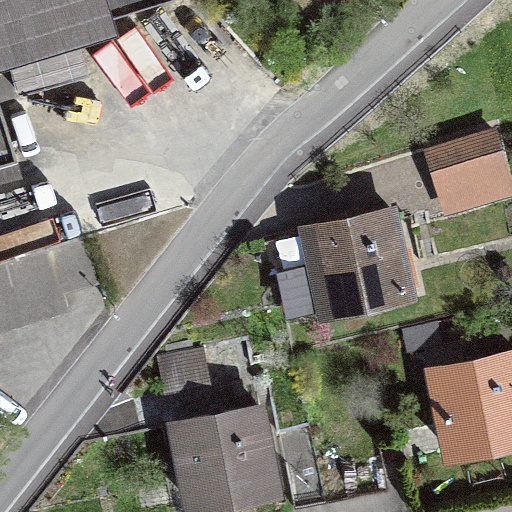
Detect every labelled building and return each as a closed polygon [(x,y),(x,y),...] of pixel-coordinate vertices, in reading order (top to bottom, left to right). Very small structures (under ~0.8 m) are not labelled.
[(0,0),(0,179),(21,173),(0,106),(0,48),(156,0),(0,0)] [(442,179),(499,161),(490,129),(432,147),(442,179)] [(305,226),(324,307),(408,288),(390,207),(305,226)] [(61,287),(97,276),(85,237),(0,262),(0,324),(67,305),(61,287)] [(206,378),(200,348),(192,350),(190,340),(165,345),(167,355),(161,357),(166,386),(206,378)] [(511,350),(431,368),(448,449),(511,435),(511,350)] [(258,403),(173,421),(190,502),(275,485),(258,403)] [(374,422),(310,434),(323,494),(386,481),(374,422)] [(292,500),(323,494),(310,434),(280,440),(292,500)]
